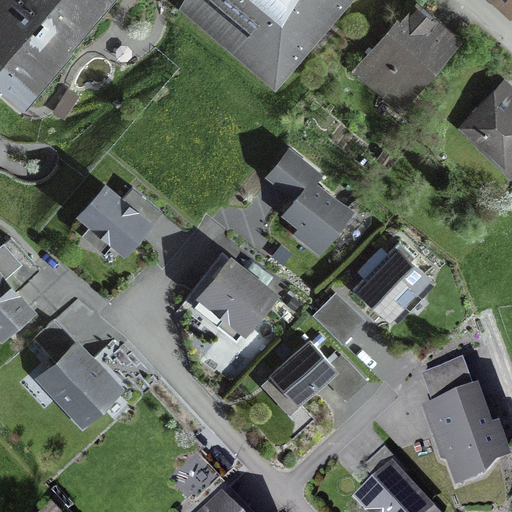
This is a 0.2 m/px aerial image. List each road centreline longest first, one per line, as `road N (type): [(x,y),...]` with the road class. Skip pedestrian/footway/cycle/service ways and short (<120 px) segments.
road 1 (residential): [(282,490),(121,319)]
road 2 (residential): [(282,490),(403,375),(359,330)]
